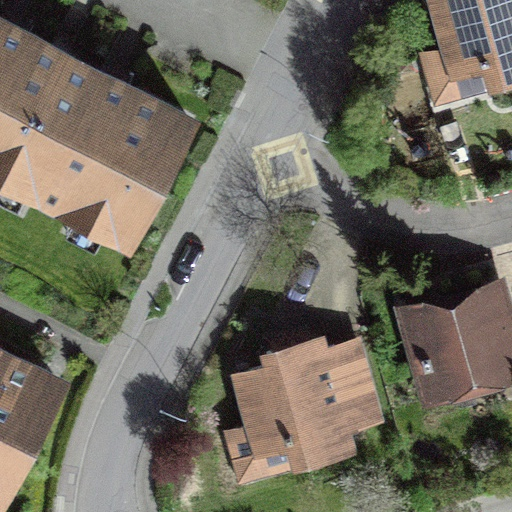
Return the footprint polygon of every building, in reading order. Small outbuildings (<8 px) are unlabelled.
[(511,0),(436,0),(461,78),(497,66),(503,86),(511,83),(511,0)] [(80,53),(0,12),(0,175),(15,183),(80,53)] [(204,113),(80,53),(15,183),(137,246),(204,113)] [(468,372),(511,360),(511,339),(498,282),(406,304),(431,407),(474,396),(468,372)] [(389,411),(369,330),(339,338),(335,324),(262,342),(266,357),(230,367),(258,475),(350,452),(342,423),(389,411)] [(0,511),(7,511),(77,381),(0,339),(0,511)]
